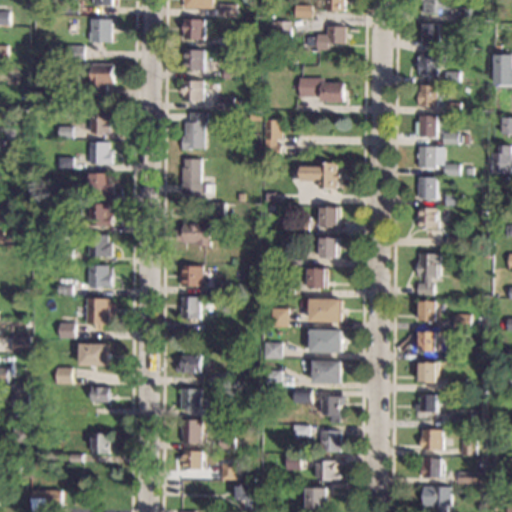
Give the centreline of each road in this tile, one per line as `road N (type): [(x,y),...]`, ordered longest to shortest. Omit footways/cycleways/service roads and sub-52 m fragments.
road 1 (residential): [(376,511),(382,0)]
road 2 (residential): [(147,511),(153,0)]
